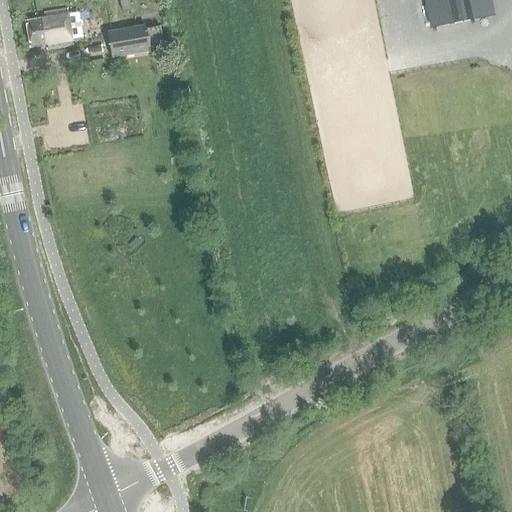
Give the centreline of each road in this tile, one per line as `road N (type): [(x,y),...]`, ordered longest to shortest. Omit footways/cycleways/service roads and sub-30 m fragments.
road 1 (tertiary): [(107,502),(36,296),(0,133)]
road 2 (tertiary): [(181,462),(511,281)]
